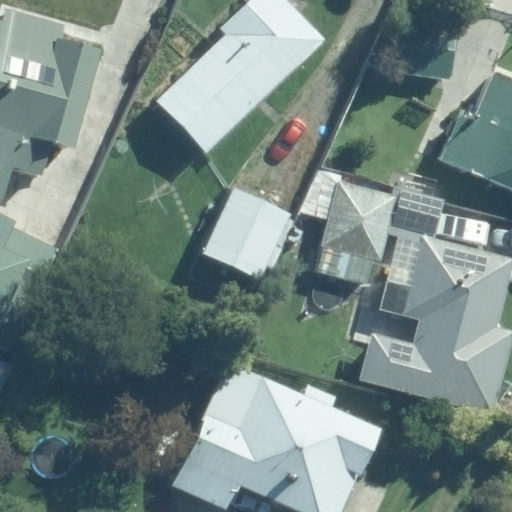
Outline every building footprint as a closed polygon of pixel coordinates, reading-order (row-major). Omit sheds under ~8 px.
[(143,105),(194,159),(314,46),(270,0),(240,0),(206,33),(213,40),(143,105)] [(0,202),(1,203),(20,136),(59,147),(86,54),(47,42),(52,25),(0,9),(0,202)] [(442,33),(388,27),(383,76),(436,82),(442,33)] [(451,115),(431,158),(511,195),(511,82),(488,71),(465,121),(451,115)] [(299,218),(320,222),(311,276),(369,286),(384,198),(332,189),(305,185),(299,218)] [(288,217),(228,187),(194,255),(254,285),(288,217)] [(497,261),(418,242),(412,240),(401,283),(381,278),(372,314),(410,323),(403,349),(362,339),(352,380),(488,413),(507,339),(480,332),(497,261)] [(0,314),(9,319),(31,272),(0,257),(0,314)] [(358,292),(279,274),(259,358),(338,377),(358,292)] [(331,511),(369,433),(250,376),(222,363),(161,491),(205,511),(221,511),(232,489),(279,511),(331,511)]
